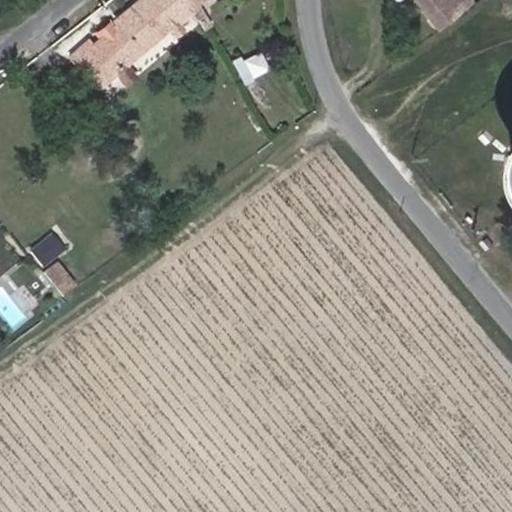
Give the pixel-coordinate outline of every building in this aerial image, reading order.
[(166,29),(177,19),(179,21),(193,10),(190,7),(184,0),(139,0),(96,35),(98,38),(92,43),(89,40),(68,58),(76,67),(81,63),(98,86),(113,74),(126,62),(166,29)] [(416,0),(438,28),(454,16),(441,0),(416,0)] [(471,3),(468,0),(441,0),(454,16),(471,3)] [(211,26),(196,2),(190,7),(193,10),(203,30),(211,26)] [(172,36),(183,27),(179,21),(177,19),(166,29),(172,36)] [(236,60),(245,79),(270,67),(261,49),(236,60)] [(137,75),(126,62),(113,74),(124,87),(137,75)] [(267,107),(251,78),(243,82),(258,112),(267,107)] [(42,267),(63,250),(51,234),(30,251),(42,267)] [(31,304),(53,287),(29,257),(6,274),(31,304)] [(74,286),(55,262),(43,272),(62,296),(74,286)]
